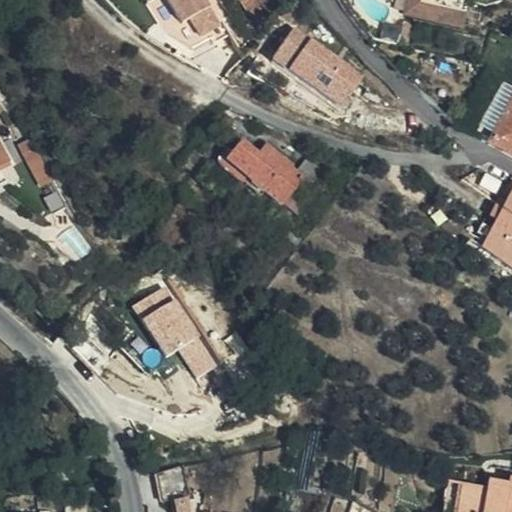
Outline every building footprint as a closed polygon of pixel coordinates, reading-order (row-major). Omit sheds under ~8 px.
[(215,30),(203,0),(170,0),(179,22),(188,19),(195,38),(215,30)] [(259,0),(242,0),(235,5),(244,20),(247,19),(254,29),(264,14),(261,7),(263,5),(259,0)] [(407,0),(405,8),(461,25),(466,12),(426,0),(407,0)] [(294,31),(273,60),(340,110),(362,81),(294,31)] [(511,97),(488,143),(511,154),(511,97)] [(407,125),(429,140),(436,130),(415,116),(407,125)] [(34,181),(47,173),(29,142),(19,147),(34,181)] [(223,160),(284,213),(308,187),(281,163),(276,168),(264,155),(257,161),(238,143),(223,160)] [(511,237),(511,190),(491,224),(511,237)] [(478,247),(511,269),(511,237),(491,224),(487,231),(481,241),(478,247)] [(471,235),(481,241),(487,231),(476,226),(471,235)] [(175,283),(133,303),(162,361),(180,352),(194,379),(216,369),(175,283)] [(80,347),(104,375),(134,356),(109,321),(80,347)] [(165,493),(187,495),(189,467),(167,466),(165,493)] [(439,504),(452,506),(461,471),(448,467),(439,504)] [(461,471),(452,506),(473,511),(511,511),(511,468),(509,468),(508,474),(487,469),(485,477),(461,471)] [(202,500),(199,511),(228,511),(229,505),(202,500)]
